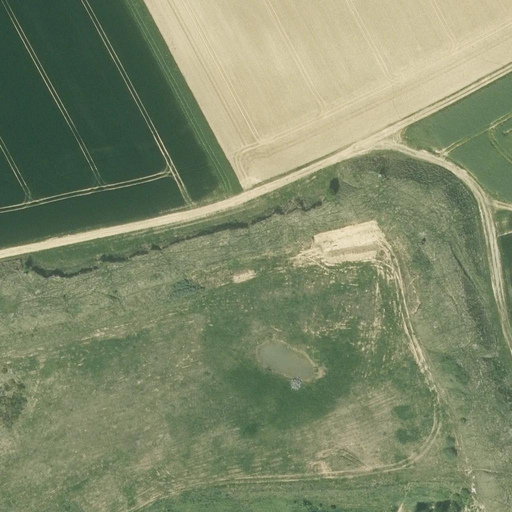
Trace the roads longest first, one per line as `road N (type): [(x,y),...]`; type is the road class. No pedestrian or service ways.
road 1 (track): [(0,237),(265,160),(511,44)]
road 2 (track): [(81,511),(184,415)]
